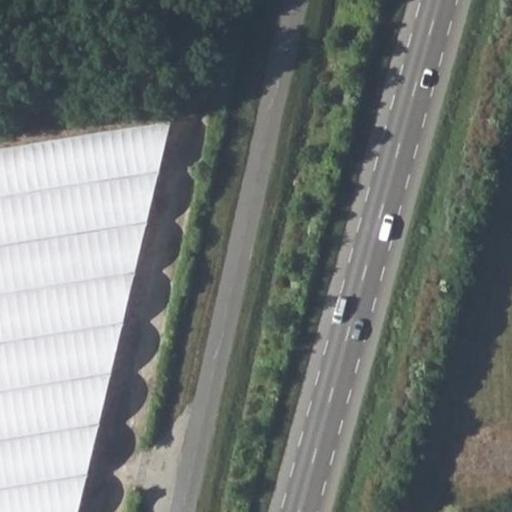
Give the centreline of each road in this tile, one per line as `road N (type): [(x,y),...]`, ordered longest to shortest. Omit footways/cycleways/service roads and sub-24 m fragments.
road 1 (primary): [(304,511),(446,0)]
road 2 (unclassified): [(293,0),(183,511)]
